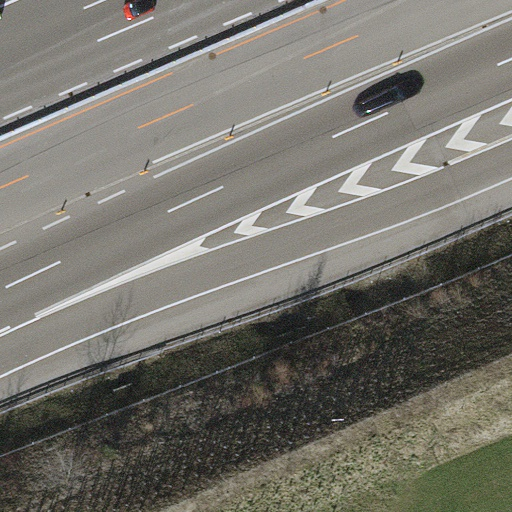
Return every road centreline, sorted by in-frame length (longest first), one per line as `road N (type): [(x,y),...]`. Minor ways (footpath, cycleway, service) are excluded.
road 1 (motorway): [(246,123),(511,13)]
road 2 (motorway): [(0,262),(246,123)]
road 3 (motorway): [(246,123),(511,63)]
road 4 (motorway): [(0,224),(246,123)]
road 5 (motorway): [(152,0),(0,64)]
